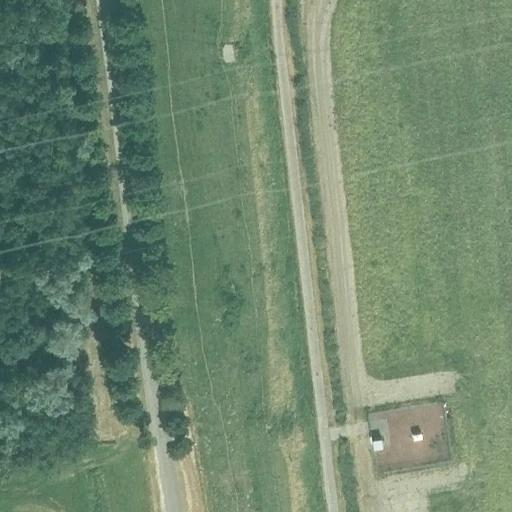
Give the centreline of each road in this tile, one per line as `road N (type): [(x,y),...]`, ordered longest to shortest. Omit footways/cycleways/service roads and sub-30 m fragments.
road 1 (unclassified): [(182,511),(106,0)]
road 2 (unclassified): [(332,511),(277,0)]
